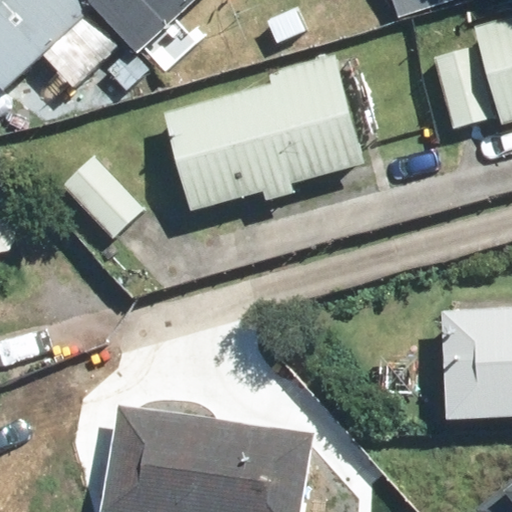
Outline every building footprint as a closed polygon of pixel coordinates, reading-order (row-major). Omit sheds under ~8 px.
[(0,0),(0,86),(8,97),(110,12),(151,57),(214,0),(0,0)] [(511,0),(510,0),(493,5),(511,70),(511,0)] [(177,92),(212,217),(369,173),(334,49),(177,92)] [(495,114),(475,52),(437,64),(456,126),(495,114)] [(104,156),(70,188),(115,236),(149,204),(104,156)] [(511,312),(448,317),(455,423),(511,419),(511,312)] [(321,511),(334,432),(132,401),(115,511),(321,511)] [(6,409),(0,447),(0,486),(95,502),(108,425),(6,409)] [(511,511),(511,486),(489,506),(494,511),(511,511)]
